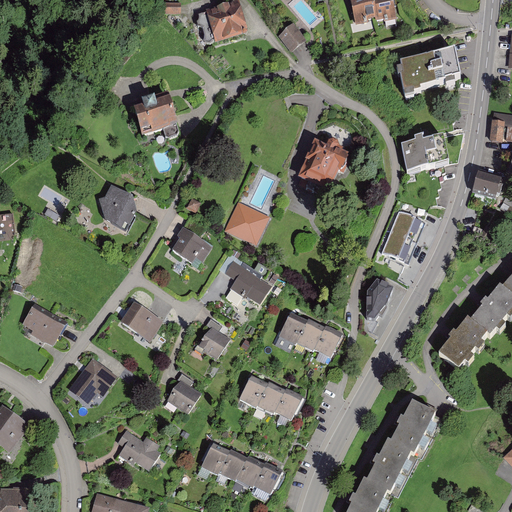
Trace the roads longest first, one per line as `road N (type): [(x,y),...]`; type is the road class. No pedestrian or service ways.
road 1 (residential): [(355,412),(465,193),(491,21)]
road 2 (residential): [(300,70),(366,111),(393,150),(393,191),(357,289),(339,397),(355,412)]
road 3 (residential): [(39,398),(129,281),(179,195)]
road 4 (residential): [(72,511),(68,454),(39,398)]
